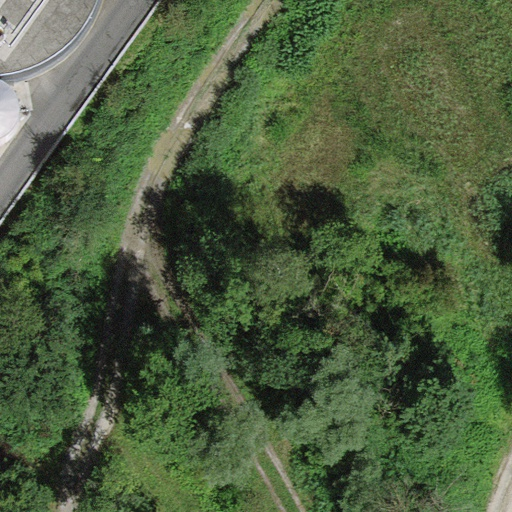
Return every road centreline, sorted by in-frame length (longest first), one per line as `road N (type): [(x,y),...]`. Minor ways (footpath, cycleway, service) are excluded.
road 1 (track): [(283,0),(151,192),(152,258),(299,511)]
road 2 (track): [(152,258),(84,459),(76,511)]
